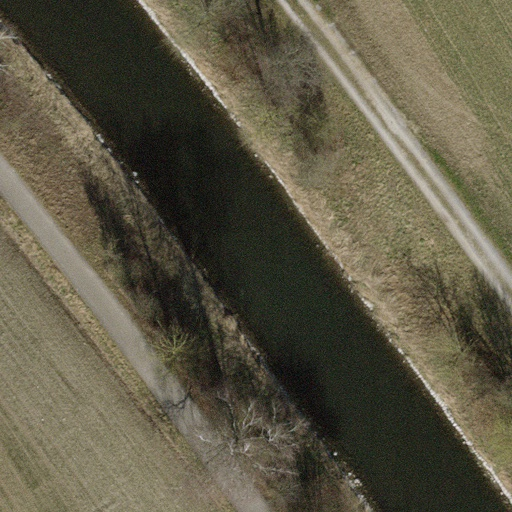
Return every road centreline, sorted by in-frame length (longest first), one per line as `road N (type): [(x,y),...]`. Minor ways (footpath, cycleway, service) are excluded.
road 1 (track): [(0,171),(252,511)]
road 2 (track): [(291,0),(511,292)]
